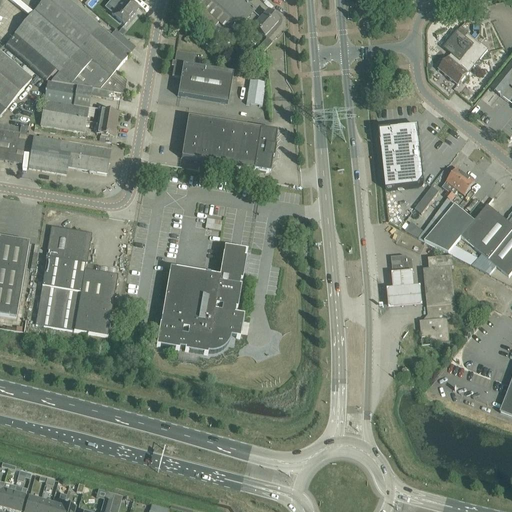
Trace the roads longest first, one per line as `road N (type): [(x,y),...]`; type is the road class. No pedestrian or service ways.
road 1 (secondary): [(364,446),(368,314),(344,54)]
road 2 (secondary): [(316,58),(337,399)]
road 3 (unclassified): [(163,0),(121,204),(0,187)]
road 4 (primary): [(259,455),(0,387)]
road 5 (primary): [(0,419),(250,486)]
road 6 (unclassified): [(511,166),(424,93),(415,45)]
